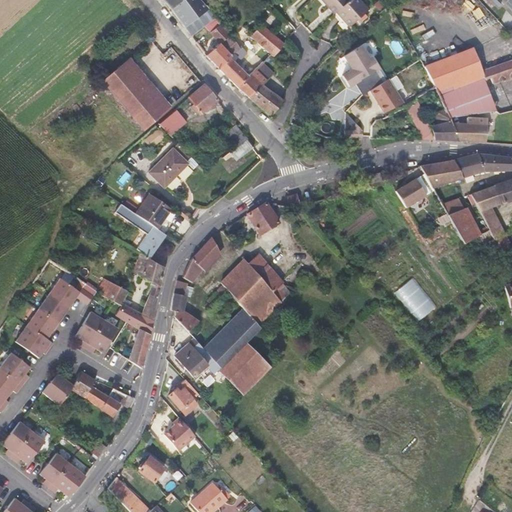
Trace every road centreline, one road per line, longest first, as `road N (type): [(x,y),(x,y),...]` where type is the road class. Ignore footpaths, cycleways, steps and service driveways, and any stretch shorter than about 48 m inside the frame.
road 1 (residential): [(144,397),(167,287),(185,248),(288,181)]
road 2 (residential): [(288,181),(271,147),(148,0)]
road 3 (residential): [(288,181),(427,149),(511,151)]
road 4 (residential): [(144,397),(59,353),(0,426)]
